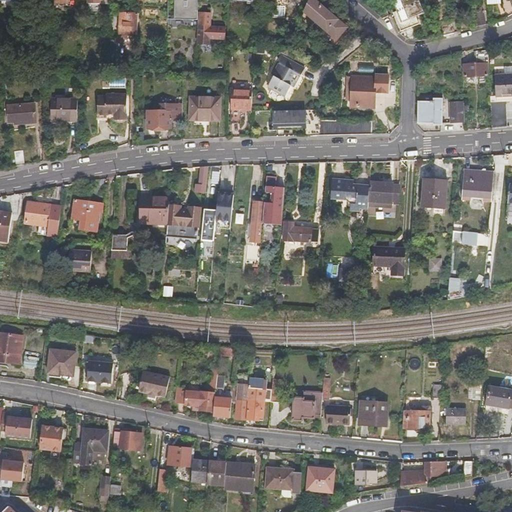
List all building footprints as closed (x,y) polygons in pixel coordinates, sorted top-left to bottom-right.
[(198,19),(198,0),(172,0),(172,18),(198,19)] [(324,0),(307,0),(306,5),(316,14),(338,33),(348,22),(338,13),(324,0)] [(419,0),(404,0),(395,3),(398,13),(393,15),(400,34),(410,41),(420,37),(417,27),(415,28),(412,20),(425,16),(419,0)] [(486,6),(474,6),(475,23),(487,23),(486,6)] [(341,10),(338,13),(348,22),(338,33),(316,14),(314,17),(325,26),(323,29),(336,41),(353,21),(341,10)] [(138,32),(139,11),(122,11),(121,32),(138,32)] [(210,25),(200,25),(200,43),(210,43),(211,37),(225,37),(225,27),(211,26),(210,25)] [(443,28),(447,38),(455,35),(451,25),(443,28)] [(490,58),(489,49),(477,50),(478,64),(465,64),(465,75),(488,74),(488,64),(490,63),(490,58)] [(306,66),(284,54),(273,74),(274,74),(268,85),(286,94),(294,80),(296,81),(301,72),(302,73),(306,66)] [(79,56),(79,68),(93,68),(93,56),(79,56)] [(497,75),(498,96),(511,95),(511,65),(506,66),(506,74),(497,75)] [(376,76),(353,75),(352,101),(352,105),(375,106),(376,91),(389,91),(389,73),(376,73),(376,76)] [(64,98),(74,98),(74,88),(64,88),(64,98)] [(231,107),(252,109),(253,89),(232,88),(231,107)] [(418,96),(418,121),(433,122),(433,123),(443,124),(443,94),(432,93),(432,97),(418,96)] [(106,97),(98,97),(97,117),(106,117),(106,115),(114,115),(114,120),(115,120),(117,123),(123,123),(125,120),(126,120),(126,95),(107,95),(106,97)] [(220,95),(191,95),(190,125),(201,126),(202,125),(209,125),(209,126),(219,126),(220,95)] [(78,119),(79,98),(74,98),(64,98),(53,98),(53,119),(78,119)] [(453,122),(465,121),(465,100),(452,100),(453,122)] [(492,102),(493,127),(509,126),(508,101),(498,102),(492,102)] [(37,103),(10,105),(11,121),(17,121),(17,124),(21,124),(21,121),(38,120),(37,103)] [(305,134),(373,132),(373,119),(320,118),(320,106),(305,107),(305,109),(273,110),(273,125),(305,125),(305,134)] [(171,110),(148,110),(148,126),(171,126),(171,110)] [(19,164),(25,163),(24,149),(15,150),(17,164),(19,164)] [(493,171),(464,168),(461,197),(471,198),(472,190),(481,191),(480,199),(490,200),(493,171)] [(221,172),(219,193),(226,194),(228,173),(221,172)] [(381,177),(371,177),(370,187),(369,207),(392,209),(393,207),(398,208),(400,187),(399,187),(399,185),(394,185),(394,183),(393,183),(392,183),(381,182),(381,177)] [(448,179),(424,177),(422,204),(446,206),(448,179)] [(361,209),(369,209),(369,207),(370,187),(353,185),(353,179),(332,178),(331,197),(336,198),(336,206),(351,207),(351,210),(360,211),(361,209)] [(139,223),(168,223),(170,205),(170,197),(152,197),(148,200),(140,201),(139,223)] [(102,201),(74,199),(72,218),(82,219),(82,227),(97,228),(99,210),(101,210),(102,201)] [(262,241),(265,201),(254,200),(251,240),(262,241)] [(45,205),(22,202),(20,223),(42,226),(45,205)] [(188,225),(199,226),(201,207),(190,207),(190,210),(180,209),(181,206),(170,205),(168,223),(179,224),(179,221),(188,222),(188,225)] [(0,238),(8,240),(11,215),(0,213),(0,211),(0,238)] [(215,217),(203,216),(201,239),(213,240),(215,217)] [(232,222),(232,217),(219,216),(218,232),(231,233),(232,222)] [(295,221),(286,220),(284,238),(293,239),(293,236),(302,236),(301,239),(318,240),(319,228),(303,226),(302,227),(294,226),(295,221)] [(273,222),(264,221),(263,240),(278,241),(279,231),(272,230),(273,222)] [(47,235),(48,226),(36,226),(36,234),(47,235)] [(129,236),(114,234),(112,258),(131,260),(132,251),(128,251),(129,236)] [(404,249),(374,248),(373,266),(392,266),(392,274),(403,275),(404,249)] [(92,251),(70,249),(68,269),(90,271),(92,251)] [(430,270),(443,270),(442,258),(430,258),(430,270)] [(354,274),(363,275),(364,260),(354,259),(354,274)] [(374,266),(374,274),(391,274),(391,267),(374,266)] [(338,279),(341,279),(349,280),(350,268),(338,267),(338,279)] [(170,286),(179,287),(180,279),(170,279),(170,286)] [(12,324),(1,322),(0,332),(0,337),(22,341),(24,325),(16,324),(12,324)] [(22,341),(0,337),(0,363),(19,366),(23,341),(22,341)] [(236,357),(237,347),(221,346),(220,347),(219,356),(236,357)] [(75,354),(50,350),(48,373),(73,376),(75,354)] [(113,366),(89,362),(86,380),(110,384),(113,366)] [(474,397),(475,387),(476,371),(470,370),(468,396),(474,397)] [(139,393),(149,395),(158,397),(166,399),(171,378),(144,372),(139,393)] [(214,415),(231,417),(232,398),(224,397),(226,375),(218,374),(217,382),(215,411),(214,415)] [(250,379),(251,376),(237,375),(236,387),(239,388),(238,399),(237,417),(247,418),(250,379)] [(271,400),(272,390),(266,390),(267,380),(250,379),(247,418),(255,419),(255,417),(264,417),(266,400),(271,400)] [(177,387),(176,404),(185,405),(185,406),(194,406),(199,407),(198,410),(215,411),(217,382),(211,382),(210,382),(209,391),(201,390),(201,391),(187,390),(187,387),(177,387)] [(281,384),(273,383),(272,396),(280,397),(281,384)] [(441,399),(442,385),(434,385),(434,399),(441,399)] [(511,409),(511,392),(487,389),(485,406),(508,410),(508,409),(511,409)] [(315,415),(321,416),(322,400),(322,394),(304,393),(303,398),(294,397),(292,422),(301,422),(301,419),(314,420),(315,415)] [(388,403),(362,401),(360,424),(386,426),(388,403)] [(350,410),(328,408),(327,423),(349,425),(350,410)] [(464,409),(446,408),(445,423),(448,424),(463,424),(464,409)] [(11,410),(3,409),(2,422),(6,422),(5,436),(29,438),(31,420),(10,418),(11,410)] [(420,413),(404,412),(403,428),(430,429),(430,409),(420,409),(420,413)] [(64,424),(44,421),(41,443),(61,446),(64,424)] [(83,435),(75,435),(73,455),(81,455),(81,457),(92,458),(93,452),(94,452),(104,453),(106,443),(108,424),(84,422),(83,435)] [(125,427),(115,426),(113,446),(124,447),(138,450),(142,437),(139,436),(139,434),(131,432),(132,429),(125,427)] [(191,449),(170,446),(168,462),(172,462),(172,465),(189,467),(191,449)] [(5,453),(0,452),(0,465),(1,466),(0,474),(0,484),(10,486),(12,480),(21,481),(23,463),(4,461),(5,453)] [(105,461),(106,453),(104,453),(94,452),(94,460),(105,461)] [(472,473),(473,458),(464,459),(463,475),(472,473)] [(401,470),(400,485),(405,486),(432,481),(432,475),(447,475),(448,459),(436,459),(427,459),(426,470),(401,470)] [(207,482),(209,461),(193,460),(191,481),(207,482)] [(224,484),(226,463),(209,461),(207,482),(224,484)] [(254,466),(226,463),(224,484),(252,487),(254,466)] [(300,490),(302,470),(293,468),(293,466),(267,463),(265,483),(282,484),(281,489),(283,492),(290,493),(291,489),(300,490)] [(332,469),(308,467),(306,489),(330,491),(332,469)] [(376,467),(355,467),(355,480),(368,480),(368,478),(376,478),(376,467)] [(169,492),(171,470),(160,469),(158,492),(169,492)] [(101,495),(108,495),(111,476),(100,475),(98,494),(101,495)] [(115,484),(111,483),(110,494),(123,495),(124,488),(114,487),(115,484)]
